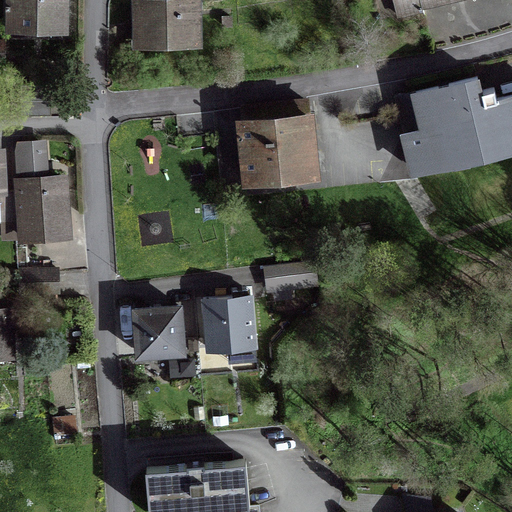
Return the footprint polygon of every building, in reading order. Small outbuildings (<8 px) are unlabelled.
[(65,29),(65,1),(61,1),(61,0),(9,0),(9,3),(6,3),(6,7),(9,7),(9,28),(65,29)] [(422,6),(445,0),(394,0),(398,15),(423,9),(422,6)] [(137,2),(137,42),(198,41),(197,1),(137,2)] [(511,147),(511,94),(482,102),(476,77),(398,96),(416,171),(511,147)] [(20,85),(21,115),(51,114),(50,84),(20,85)] [(247,179),(315,172),(307,101),(269,104),(270,117),(241,120),(247,179)] [(63,177),(19,181),(23,236),(67,232),(63,177)] [(18,220),(17,189),(3,190),(1,190),(2,221),(3,237),(16,236),(15,220),(18,220)] [(317,279),(314,261),(265,267),(267,286),(317,279)] [(22,270),(22,290),(57,289),(56,269),(22,270)] [(205,299),(209,346),(254,343),(250,295),(247,295),(247,289),(233,291),(233,297),(205,299)] [(135,308),(138,352),(183,349),(179,305),(135,308)] [(0,349),(8,349),(7,329),(13,329),(13,316),(7,317),(7,312),(0,311),(0,349)] [(146,468),(149,511),(170,511),(229,507),(249,505),(245,459),(203,463),(203,460),(188,461),(188,464),(146,468)]
